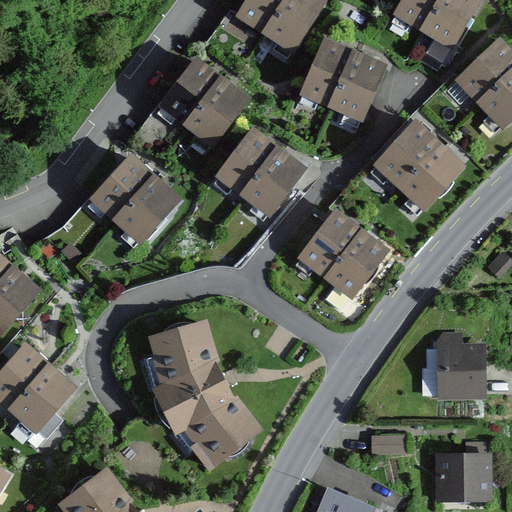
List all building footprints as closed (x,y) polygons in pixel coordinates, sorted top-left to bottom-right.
[(250,0),(240,17),(265,33),(285,0),(250,0)] [(323,2),(319,0),(285,0),(265,33),(294,50),(323,2)] [(405,0),(398,11),(423,28),(443,0),(405,0)] [(483,1),(481,0),(443,0),(423,28),(450,48),(483,1)] [(511,47),(504,40),(459,83),(480,104),(511,73),(511,47)] [(328,44),(307,94),(334,105),(355,55),(328,44)] [(385,67),(355,55),(334,105),(364,118),(385,67)] [(196,61),(163,108),(187,125),(220,79),(196,61)] [(511,118),(511,73),(480,104),(502,127),(511,118)] [(247,98),(220,79),(187,125),(214,145),(247,98)] [(416,123),(375,168),(397,188),(439,143),(416,123)] [(254,132),(221,179),(245,196),(278,150),(254,132)] [(463,165),(439,143),(397,188),(422,210),(463,165)] [(305,169),(278,150),(245,196),(272,216),(305,169)] [(126,163),(93,209),(118,227),(151,180),(126,163)] [(178,199),(151,180),(118,227),(145,246),(178,199)] [(336,214),(302,260),(327,278),(360,231),(336,214)] [(387,251),(360,231),(327,278),(354,297),(387,251)] [(0,261),(0,284),(11,270),(0,261)] [(38,289),(11,270),(0,284),(0,332),(5,335),(38,289)] [(220,465),(260,429),(219,382),(206,324),(154,339),(169,411),(220,465)] [(26,347),(0,377),(0,399),(14,411),(51,369),(26,347)] [(451,351),(450,396),(498,397),(499,352),(451,351)] [(74,389),(51,369),(14,411),(37,431),(74,389)] [(404,450),(405,431),(372,431),(372,449),(404,450)] [(445,459),(445,504),(498,504),(498,459),(445,459)] [(133,511),(106,474),(58,507),(61,511),(133,511)] [(380,511),(337,492),(327,511),(380,511)]
